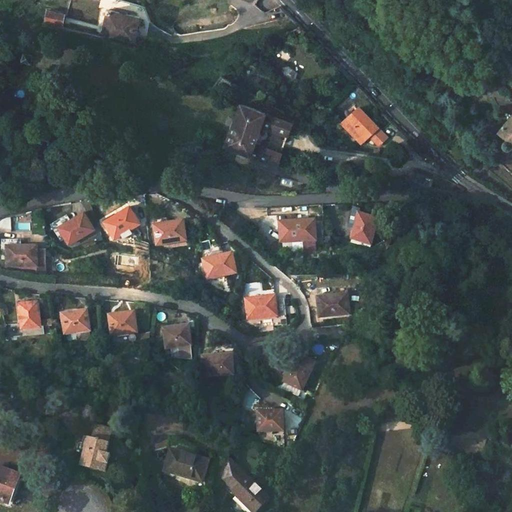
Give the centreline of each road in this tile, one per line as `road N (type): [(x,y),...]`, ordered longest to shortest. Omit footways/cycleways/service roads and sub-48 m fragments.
road 1 (residential): [(0,280),(188,306),(247,343),(300,332),(295,293)]
road 2 (residential): [(486,193),(246,200),(174,188)]
road 3 (residential): [(486,193),(435,154),(285,0)]
road 4 (track): [(300,332),(365,336),(511,367)]
road 5 (residential): [(174,188),(89,191),(0,209)]
road 6 (residential): [(295,293),(174,188)]
